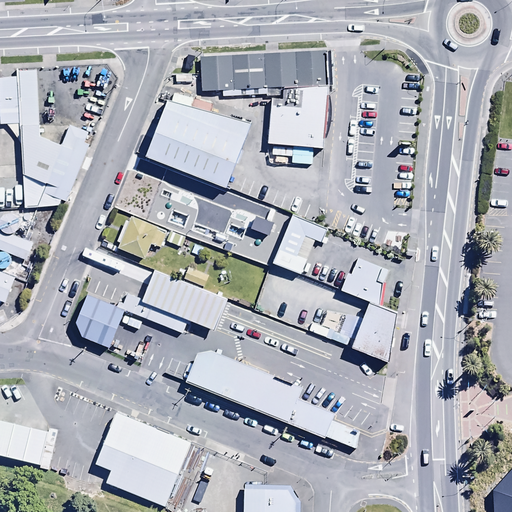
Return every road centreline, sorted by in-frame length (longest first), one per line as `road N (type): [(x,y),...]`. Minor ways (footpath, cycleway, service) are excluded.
road 1 (residential): [(153,26),(140,82),(30,355)]
road 2 (residential): [(30,355),(338,484)]
road 3 (trunk): [(438,484),(435,356),(451,172)]
road 4 (trunk): [(153,26),(336,20)]
road 5 (trunk): [(0,32),(153,26)]
road 6 (trunk): [(487,53),(451,172)]
road 7 (trunk): [(451,172),(442,122),(445,49)]
